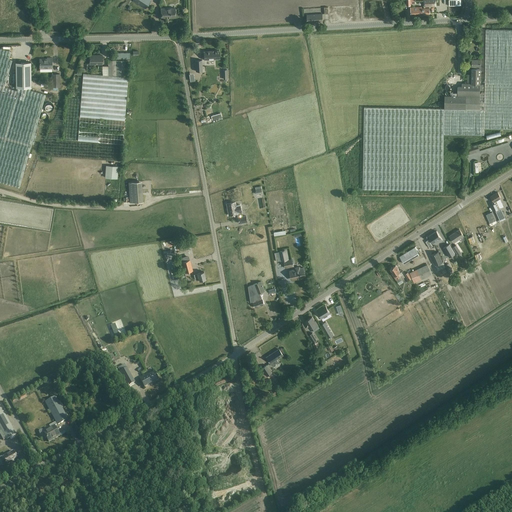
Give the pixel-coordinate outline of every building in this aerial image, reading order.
[(150,0),(133,0),(145,9),(151,0),(150,0)] [(422,7),(411,8),(411,15),(430,14),(429,8),(425,8),(425,7),(424,7),(424,8),(422,8),(422,7)] [(166,9),(166,8),(160,8),(161,18),(170,17),(170,18),(176,18),(175,8),(166,9)] [(323,14),(307,15),(307,22),(323,21),(323,14)] [(477,69),(472,69),(472,75),(468,74),(467,83),(462,83),(462,87),(458,87),(457,96),(445,96),(445,109),(364,107),(363,189),(443,190),(444,134),(484,135),(484,129),(511,129),(511,29),(486,29),(485,87),(484,87),(484,85),(480,85),(481,69),(477,69)] [(0,181),(19,187),(45,94),(30,90),(31,87),(31,62),(16,62),(16,87),(17,87),(16,90),(4,87),(12,60),(9,59),(11,51),(0,48),(0,181)] [(212,51),(204,51),(204,60),(220,59),(219,50),(213,51),(213,50),(212,50),(212,51)] [(90,55),(90,64),(102,64),(102,55),(90,55)] [(128,77),(124,77),(124,60),(124,57),(120,57),(120,60),(108,60),(108,75),(83,74),(78,141),(123,144),(128,77)] [(40,59),(40,68),(52,68),(52,58),(47,58),(47,59),(40,59)] [(472,59),(472,69),(477,69),(477,66),(481,66),(481,59),(472,59)] [(52,74),(52,87),(60,87),(60,74),(52,74)] [(106,165),(105,177),(117,178),(118,166),(106,165)] [(140,191),(139,181),(128,182),(130,202),(143,202),(142,191),(140,191)] [(498,192),(490,197),(493,202),(492,203),(495,210),(500,221),(506,219),(501,208),(500,208),(496,201),(501,198),(498,192)] [(235,202),(227,203),(228,207),(229,209),(228,209),(229,215),(238,214),(238,215),(242,214),(240,205),(236,205),(235,202)] [(492,212),(486,215),(490,223),(496,221),(492,212)] [(449,236),(452,240),(454,243),(464,236),(459,229),(449,236)] [(433,243),(437,244),(443,240),(437,231),(428,236),(433,243)] [(455,254),(449,244),(444,247),(449,257),(455,254)] [(456,245),(453,247),(458,255),(461,253),(456,245)] [(400,256),(404,264),(419,254),(415,247),(400,256)] [(431,255),(438,270),(445,267),(443,262),(438,252),(431,255)] [(190,259),(185,261),(182,262),(185,273),(193,270),(190,259)] [(427,264),(410,273),(414,283),(432,275),(427,264)] [(392,273),(394,276),(396,280),(400,277),(398,274),(400,272),(396,265),(390,269),(393,273),(392,273)] [(295,269),(290,270),(292,279),(306,276),(304,268),(300,268),(299,267),(295,268),(295,269)] [(349,269),(340,274),(342,278),(351,273),(349,269)] [(198,277),(199,281),(206,279),(204,272),(194,274),(195,278),(198,277)] [(254,284),(258,294),(265,291),(261,281),(254,284)] [(254,284),(248,286),(251,302),(253,302),(255,308),(264,304),(263,299),(262,299),(262,298),(260,293),(258,294),(254,284)] [(325,305),(317,310),(322,318),(330,313),(325,305)] [(308,325),(311,330),(318,325),(315,321),(312,317),(305,321),(307,324),(308,325)] [(321,324),(321,325),(329,338),(333,335),(325,322),(321,324)] [(119,332),(110,334),(112,341),(120,339),(119,332)] [(270,355),(266,357),(268,360),(268,361),(269,361),(272,366),(278,362),(276,359),(283,355),(279,349),(270,355)] [(262,368),(264,372),(267,376),(271,373),(266,365),(262,368)] [(120,372),(125,382),(128,386),(135,382),(127,368),(120,372)] [(140,379),(142,383),(144,387),(148,385),(148,384),(151,382),(152,383),(158,380),(157,378),(157,377),(156,377),(154,372),(148,376),(147,375),(140,379)] [(127,389),(130,394),(138,390),(135,384),(127,389)] [(45,402),(50,411),(57,425),(68,420),(55,397),(45,402)] [(16,435),(0,406),(0,428),(1,430),(0,430),(0,435),(3,440),(6,439),(6,440),(16,435)] [(51,429),(44,433),(43,431),(42,430),(41,430),(40,431),(39,432),(39,433),(41,436),(42,437),(43,437),(45,436),(49,442),(48,441),(55,437),(56,438),(60,436),(54,426),(50,428),(51,429)] [(6,464),(6,463),(7,465),(17,459),(13,451),(3,457),(1,457),(0,457),(0,460),(1,461),(2,462),(4,460),(5,462),(6,464)]
